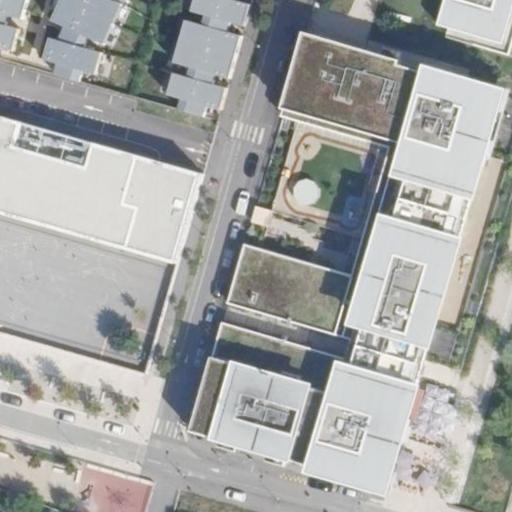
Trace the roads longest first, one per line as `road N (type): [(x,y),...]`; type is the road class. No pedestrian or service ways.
road 1 (residential): [(159,456),(285,0)]
road 2 (residential): [(358,511),(159,456)]
road 3 (residential): [(159,456),(0,412)]
